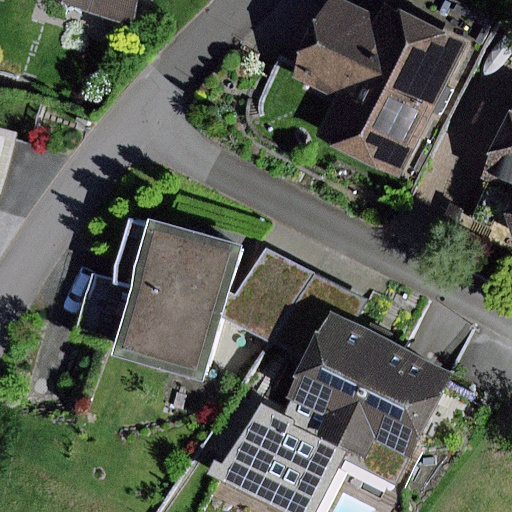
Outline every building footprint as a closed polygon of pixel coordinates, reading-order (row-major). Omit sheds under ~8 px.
[(61,0),(85,7),(84,11),(133,26),(141,0),(61,0)] [(400,178),(469,43),(384,0),(375,18),(339,0),(332,0),(293,78),(335,99),(316,136),(400,178)] [(511,121),(483,178),(511,192),(511,203),(506,215),(511,233),(511,121)] [(0,198),(19,133),(0,127),(0,198)] [(153,228),(130,221),(110,286),(133,293),(115,357),(205,384),(224,318),(272,343),(316,275),(268,250),(236,296),(231,294),(246,246),(155,219),(153,228)] [(368,301),(316,275),(272,343),(308,362),(289,399),(327,418),(318,436),(366,460),(375,443),(413,461),(457,374),(357,324),(368,301)]
